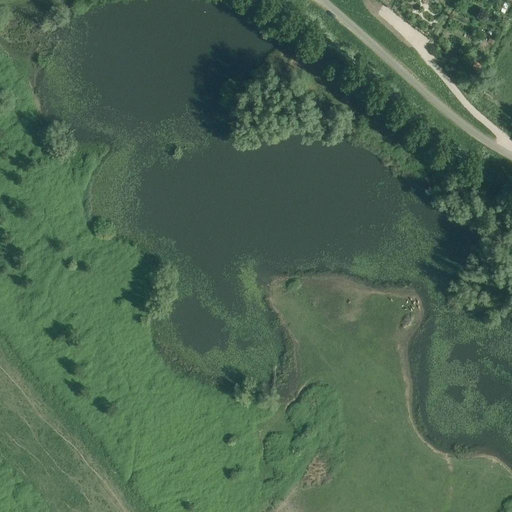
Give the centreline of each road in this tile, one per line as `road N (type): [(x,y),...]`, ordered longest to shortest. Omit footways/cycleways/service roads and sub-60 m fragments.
road 1 (unclassified): [(511,156),(462,128),(318,0)]
road 2 (track): [(511,146),(432,62),(431,35),(451,0)]
